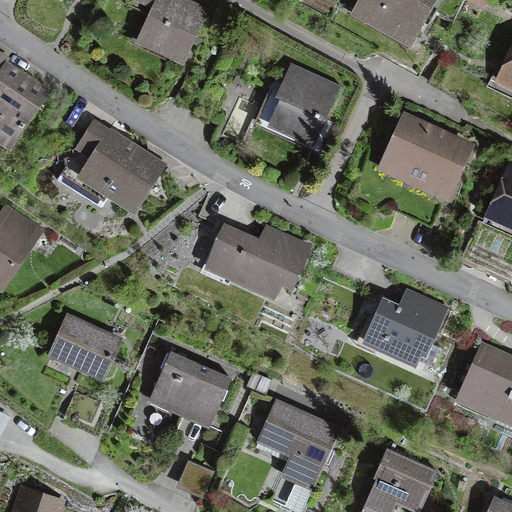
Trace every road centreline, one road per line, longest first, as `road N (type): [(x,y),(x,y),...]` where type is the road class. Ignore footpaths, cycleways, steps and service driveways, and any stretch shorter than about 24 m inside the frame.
road 1 (residential): [(0,28),(183,153),(312,219)]
road 2 (residential): [(312,219),(511,314)]
road 3 (residential): [(381,77),(238,0)]
road 4 (residential): [(381,77),(312,219)]
